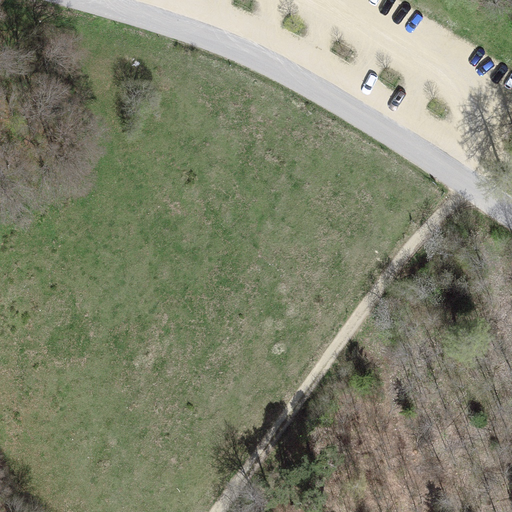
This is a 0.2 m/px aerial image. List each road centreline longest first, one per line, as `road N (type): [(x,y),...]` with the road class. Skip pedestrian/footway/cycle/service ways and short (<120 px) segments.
road 1 (residential): [(85,0),(184,22),(246,48),(511,214)]
road 2 (track): [(224,511),(425,228),(469,193)]
